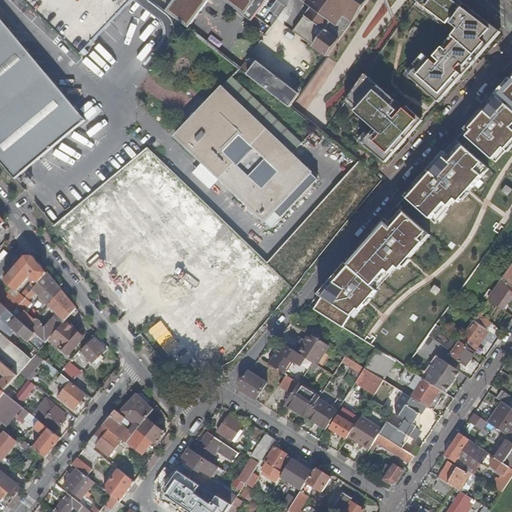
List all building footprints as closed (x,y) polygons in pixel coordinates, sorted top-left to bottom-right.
[(24,0),(81,54),(132,0),(24,0)] [(174,0),(166,11),(188,28),(199,14),(198,13),(208,0),(235,0),(248,9),(244,15),(251,20),(266,0),(174,0)] [(300,0),(305,3),(304,4),(306,5),(306,4),(310,7),(310,9),(305,15),(305,14),(304,16),(304,17),(293,31),(327,56),(368,0),(300,0)] [(420,0),(445,22),(451,16),(453,18),(450,22),(457,28),(432,55),(438,61),(436,64),(422,52),(412,63),(415,65),(407,75),(433,98),(494,29),(486,20),(460,1),(458,0),(420,0)] [(0,109),(21,86),(39,66),(0,19),(0,109)] [(266,34),(269,24),(258,21),(255,31),(266,34)] [(496,32),(494,29),(433,98),(436,100),(496,32)] [(290,106),(299,114),(329,72),(331,74),(338,64),(327,56),(299,94),(290,106)] [(290,106),(299,94),(271,72),(258,62),(253,67),(242,59),(238,65),(249,73),(248,74),(290,106)] [(415,65),(412,63),(404,72),(407,75),(415,65)] [(21,86),(0,109),(0,160),(14,178),(84,119),(39,66),(21,86)] [(511,73),(463,133),(495,162),(511,142),(511,73)] [(364,74),(345,101),(373,126),(360,140),(370,149),(373,146),(385,157),(403,137),(401,135),(415,119),(402,107),(364,74)] [(202,163),(219,179),(264,222),(274,212),(280,218),(308,189),(302,182),(311,172),(291,153),(302,142),(232,75),(174,136),(202,163)] [(404,105),(402,107),(415,119),(401,135),(403,137),(420,118),(404,105)] [(457,141),(407,195),(435,222),(456,200),(459,202),(470,191),(489,169),(457,141)] [(373,146),(370,149),(383,160),(385,157),(373,146)] [(210,188),(219,179),(202,163),(193,172),(210,188)] [(507,196),(511,189),(503,185),(499,192),(507,196)] [(397,205),(317,293),(319,295),(311,307),(343,327),(350,315),(357,318),(379,292),(378,291),(399,268),(402,271),(433,237),(397,205)] [(35,287),(47,273),(34,256),(25,256),(5,279),(17,290),(22,284),(24,286),(26,283),(25,281),(31,275),(32,276),(33,285),(35,287)] [(511,266),(503,279),(506,281),(508,283),(511,285),(511,266)] [(18,307),(13,314),(29,328),(36,321),(25,311),(35,299),(33,297),(37,292),(40,295),(42,296),(41,297),(50,304),(62,290),(47,273),(35,287),(30,293),(21,304),(18,307)] [(511,285),(508,283),(504,289),(501,288),(506,281),(503,279),(494,292),(489,300),(492,302),(503,309),(511,299),(511,300),(511,285)] [(435,296),(439,289),(431,285),(427,291),(435,296)] [(484,298),(488,300),(489,300),(494,292),(490,289),(484,298)] [(18,301),(21,304),(30,293),(27,290),(18,301)] [(66,321),(77,308),(62,290),(50,304),(49,306),(66,321)] [(0,302),(6,308),(13,314),(18,307),(0,291),(0,302)] [(47,307),(49,306),(50,304),(41,297),(42,296),(40,295),(36,300),(38,301),(35,305),(39,308),(42,303),(47,307)] [(478,315),(481,317),(492,302),(489,300),(488,300),(478,315)] [(0,316),(33,345),(35,343),(30,338),(33,335),(0,305),(0,316)] [(481,317),(478,315),(474,320),(488,329),(491,324),(481,317)] [(35,333),(47,343),(50,338),(62,325),(56,319),(45,331),(41,327),(43,324),(37,319),(36,321),(29,328),(35,333)] [(474,350),(488,329),(474,320),(473,321),(460,340),(474,350)] [(62,325),(50,338),(69,355),(84,337),(65,321),(62,325)] [(430,336),(452,351),(460,340),(438,325),(433,331),(430,336)] [(0,354),(16,368),(13,372),(18,376),(20,373),(24,369),(32,359),(27,355),(0,331),(0,354)] [(34,347),(39,351),(47,343),(35,333),(33,335),(30,338),(35,343),(33,345),(33,346),(34,347)] [(309,333),(305,340),(300,347),(297,352),(307,358),(308,359),(313,362),(315,364),(328,345),(318,339),(310,333),(309,333)] [(106,351),(93,336),(84,346),(85,348),(81,351),(92,363),(106,351)] [(300,347),(305,340),(302,338),(297,345),(300,347)] [(468,358),(474,350),(460,340),(452,351),(450,355),(464,364),(468,358)] [(268,364),(271,365),(285,344),(282,342),(268,364)] [(297,352),(285,344),(271,365),(286,375),(294,362),(301,367),(307,358),(297,352)] [(27,355),(32,359),(37,354),(39,351),(34,347),(27,355)] [(383,380),(396,361),(387,356),(377,349),(364,368),(377,376),(383,380)] [(24,369),(20,373),(30,380),(30,381),(34,377),(37,373),(35,371),(44,360),(37,354),(32,359),(24,369)] [(342,362),(361,374),(364,368),(346,356),(342,362)] [(424,375),(422,378),(424,379),(430,383),(445,361),(437,356),(427,370),(423,370),(424,375)] [(308,359),(303,366),(308,369),(309,368),(313,362),(308,359)] [(0,371),(6,377),(1,383),(0,382),(0,389),(3,392),(18,376),(13,372),(0,360),(0,371)] [(448,395),(463,373),(445,361),(430,383),(441,390),(448,395)] [(316,371),(319,366),(315,364),(313,362),(309,368),(316,371)] [(67,365),(60,373),(62,375),(72,383),(79,376),(67,365)] [(377,376),(364,368),(361,374),(360,375),(373,383),(380,387),(384,380),(383,380),(377,376)] [(267,382),(249,371),(239,382),(240,390),(256,400),(267,382)] [(72,383),(62,375),(58,381),(67,388),(59,398),(74,410),(87,395),(72,383)] [(279,387),(292,395),(299,384),(286,375),(279,387)] [(411,386),(416,390),(424,379),(422,378),(418,375),(411,386)] [(416,390),(411,398),(427,408),(433,412),(442,398),(438,396),(441,390),(430,383),(424,379),(416,390)] [(30,381),(30,380),(16,397),(22,402),(35,385),(30,381)] [(380,387),(373,383),(365,395),(372,399),(380,387)] [(320,397),(299,384),(292,395),(286,404),(307,417),(318,399),(320,397)] [(511,397),(502,390),(497,398),(502,401),(509,406),(511,402),(511,397)] [(399,429),(387,421),(382,429),(379,434),(402,448),(409,436),(414,439),(420,430),(420,429),(420,417),(427,408),(411,398),(403,392),(394,406),(396,415),(405,420),(399,429)] [(0,416),(14,401),(5,394),(0,399),(0,416)] [(104,425),(123,440),(127,444),(130,439),(138,430),(140,428),(147,418),(153,412),(138,398),(125,412),(135,422),(136,423),(130,431),(121,424),(126,418),(116,410),(104,425)] [(338,411),(318,399),(307,417),(326,429),(338,411)] [(510,437),(511,434),(511,408),(509,406),(502,401),(488,422),(506,434),(510,437)] [(286,404),(284,406),(305,420),(307,417),(286,404)] [(55,406),(44,421),(56,432),(66,419),(63,417),(65,414),(55,406)] [(32,447),(33,448),(46,458),(61,438),(25,410),(20,417),(44,436),(36,446),(34,445),(32,447)] [(483,426),(486,421),(475,413),(469,421),(481,429),(482,429),(484,430),(486,427),(483,426)] [(231,440),(232,439),(235,435),(238,436),(242,430),(239,429),(243,424),(229,414),(217,431),(231,440)] [(329,428),(347,439),(349,435),(355,426),(345,420),(346,417),(344,416),(342,418),(338,415),(329,428)] [(382,429),(361,416),(355,426),(349,435),(370,449),(379,434),(382,429)] [(153,442),(157,445),(166,433),(147,418),(140,428),(138,430),(141,433),(144,434),(153,442)] [(104,425),(97,433),(104,438),(97,446),(110,457),(123,440),(104,425)] [(138,430),(130,439),(133,442),(134,442),(141,433),(138,430)] [(420,430),(414,439),(417,441),(423,432),(420,430)] [(5,432),(0,438),(0,458),(3,461),(17,442),(5,432)] [(218,451),(234,462),(239,453),(208,433),(196,452),(211,462),(218,451)] [(262,447),(254,460),(259,463),(275,438),(266,433),(259,445),(262,447)] [(129,445),(133,449),(137,450),(143,454),(153,442),(144,434),(136,444),(134,442),(133,442),(131,444),(130,444),(129,445)] [(410,464),(414,456),(402,448),(379,434),(370,449),(373,451),(378,443),(410,464)] [(477,470),(489,453),(461,434),(445,456),(469,472),(474,474),(477,470)] [(511,437),(510,437),(506,434),(503,437),(507,440),(511,442),(511,437)] [(511,442),(507,440),(495,457),(507,465),(511,459),(508,456),(511,453),(511,454),(511,442)] [(32,447),(25,441),(21,447),(29,453),(33,448),(32,447)] [(100,458),(101,456),(88,445),(83,451),(95,460),(98,456),(100,458)] [(265,462),(270,465),(275,468),(280,472),(290,457),(275,447),(265,462)] [(211,475),(217,466),(189,449),(182,458),(191,463),(202,470),(211,475)] [(504,475),(503,478),(509,482),(511,476),(511,468),(507,465),(495,457),(490,466),(504,475)] [(77,458),(72,465),(77,468),(88,476),(92,470),(77,458)] [(252,459),(239,480),(246,485),(252,474),(259,463),(254,460),(252,459)] [(281,476),(301,490),(307,482),(312,473),(291,459),(281,476)] [(448,462),(438,477),(440,479),(452,486),(458,489),(468,474),(448,462)] [(200,472),(202,470),(191,463),(189,465),(200,472)] [(226,464),(222,469),(226,472),(228,473),(232,468),(226,464)] [(271,474),(275,468),(270,465),(266,471),(271,474)] [(390,484),(395,483),(403,471),(395,465),(392,469),(387,465),(383,471),(388,475),(384,480),(390,484)] [(217,466),(211,475),(220,481),(226,472),(222,469),(217,466)] [(78,496),(91,479),(90,478),(88,476),(77,468),(63,485),(78,496)] [(104,489),(120,502),(135,482),(119,469),(104,489)] [(180,484),(186,477),(174,469),(160,488),(162,501),(178,511),(218,511),(205,503),(210,497),(224,506),(229,510),(230,509),(232,505),(198,484),(197,485),(191,493),(190,493),(187,498),(181,494),(185,488),(180,484)] [(331,479),(315,469),(312,473),(307,482),(322,492),(331,479)] [(0,470),(0,485),(8,492),(15,497),(22,488),(21,488),(21,489),(17,486),(18,485),(0,470)] [(468,474),(458,489),(466,495),(478,477),(474,474),(469,472),(468,474)] [(258,478),(252,474),(246,485),(251,488),(258,478)] [(509,482),(503,478),(500,476),(493,486),(502,492),(509,482)] [(191,493),(197,485),(195,483),(186,477),(180,484),(185,488),(181,494),(187,498),(190,493),(191,493)] [(199,477),(195,483),(197,485),(198,484),(232,505),(236,499),(208,481),(208,482),(199,477)] [(447,495),(452,486),(440,479),(435,487),(447,495)] [(236,485),(243,489),(246,485),(239,480),(236,485)] [(490,491),(499,497),(502,492),(493,486),(491,485),(489,487),(492,489),(490,491)] [(241,495),(250,502),(257,493),(247,486),(241,495)] [(467,511),(475,500),(466,495),(458,489),(456,492),(460,494),(448,511),(467,511)] [(329,507),(336,495),(330,491),(325,500),(323,502),(323,503),(329,507)] [(298,511),(308,497),(300,492),(288,511),(289,511),(302,511),(301,511),(298,511)] [(361,508),(362,505),(343,493),(333,510),(336,511),(363,511),(364,510),(361,508)] [(91,511),(90,511),(68,494),(53,511),(91,511)] [(329,511),(332,509),(329,507),(323,503),(318,511),(317,511),(329,511)]
